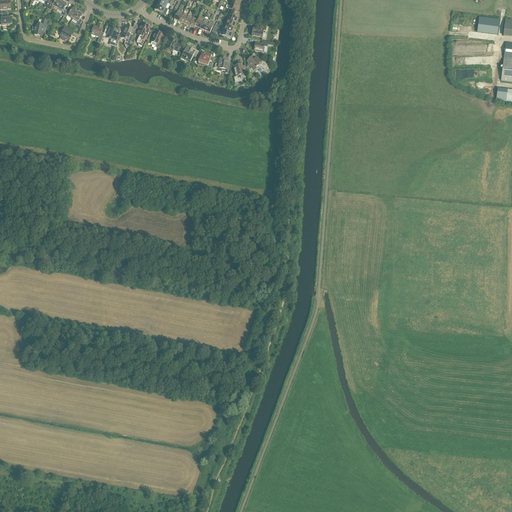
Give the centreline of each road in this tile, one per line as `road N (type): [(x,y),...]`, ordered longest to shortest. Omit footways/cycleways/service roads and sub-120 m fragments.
road 1 (residential): [(136,8),(231,51),(250,0)]
road 2 (residential): [(92,6),(70,48),(22,35),(21,0)]
